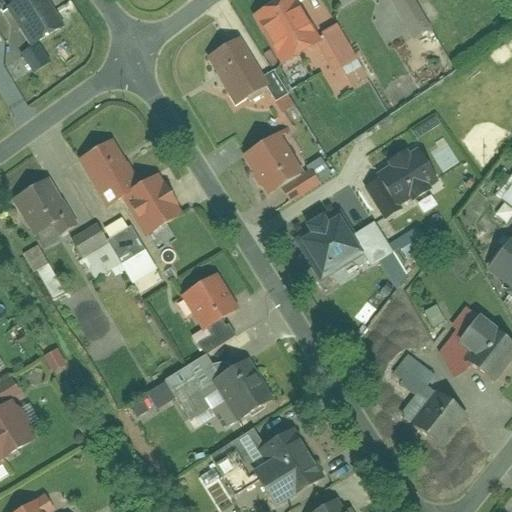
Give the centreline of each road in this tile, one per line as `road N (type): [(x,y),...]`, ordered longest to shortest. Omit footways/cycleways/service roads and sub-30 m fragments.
road 1 (residential): [(239,246),(404,511)]
road 2 (unclassified): [(239,246),(345,185),(365,147),(428,108)]
road 3 (residential): [(134,60),(239,246)]
road 4 (residential): [(0,158),(134,60)]
